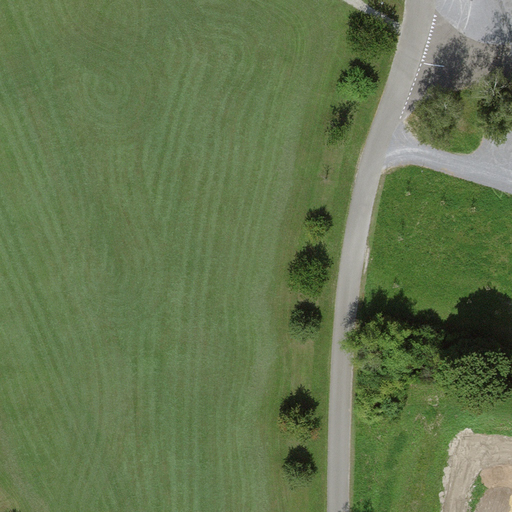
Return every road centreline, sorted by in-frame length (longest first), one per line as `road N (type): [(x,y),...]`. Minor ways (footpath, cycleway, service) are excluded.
road 1 (unclassified): [(340,511),(339,416),(363,184),(420,0)]
road 2 (track): [(379,141),(511,182)]
